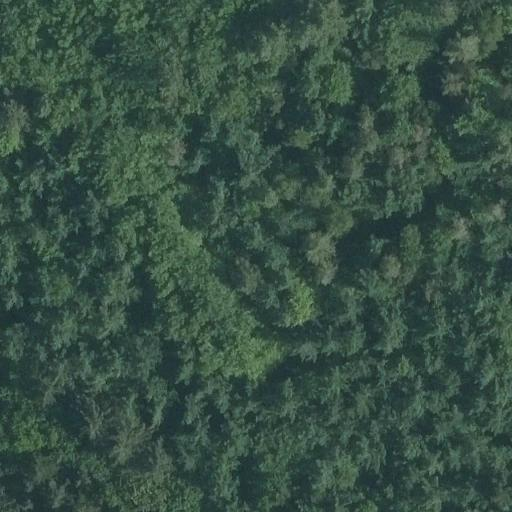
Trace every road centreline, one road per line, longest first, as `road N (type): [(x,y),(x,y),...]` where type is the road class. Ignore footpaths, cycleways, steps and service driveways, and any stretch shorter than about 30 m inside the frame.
road 1 (track): [(0,78),(279,0)]
road 2 (track): [(236,511),(0,358)]
